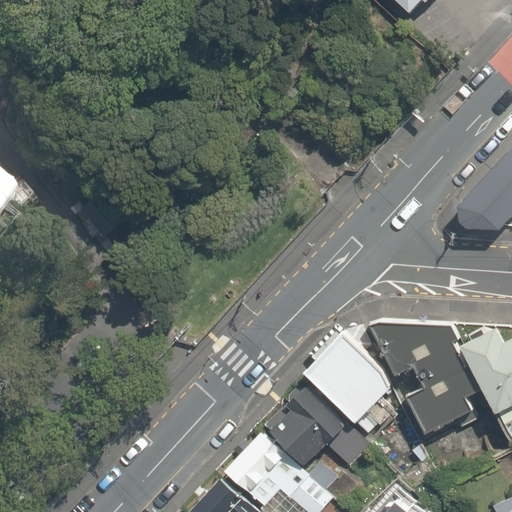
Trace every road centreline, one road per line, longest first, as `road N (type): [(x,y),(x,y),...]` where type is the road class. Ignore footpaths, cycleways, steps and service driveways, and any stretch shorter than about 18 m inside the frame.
road 1 (secondary): [(511,81),(344,260)]
road 2 (secondary): [(247,368),(115,511)]
road 3 (residential): [(511,274),(344,260)]
road 4 (secondary): [(247,368),(344,260)]
